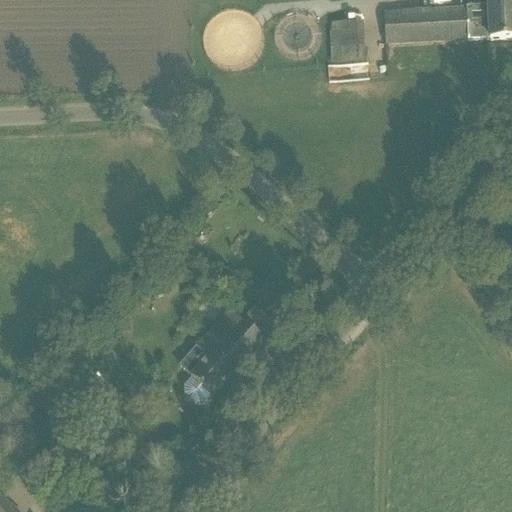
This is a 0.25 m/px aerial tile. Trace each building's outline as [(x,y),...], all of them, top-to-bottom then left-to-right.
[(511,41),(511,9),(488,10),(488,25),(466,26),(466,10),(384,15),(386,46),(489,42),(489,43),(511,41)] [(331,25),(331,34),(333,66),(364,65),(363,24),(340,25),(331,25)] [(236,378),(265,345),(229,313),(196,350),(206,359),(189,379),(191,381),(183,389),(183,398),(195,408),(203,407),(211,398),(212,399),(233,375),(236,378)] [(124,391),(136,381),(111,352),(100,364),(124,391)] [(15,511),(0,497),(0,511),(15,511)]
